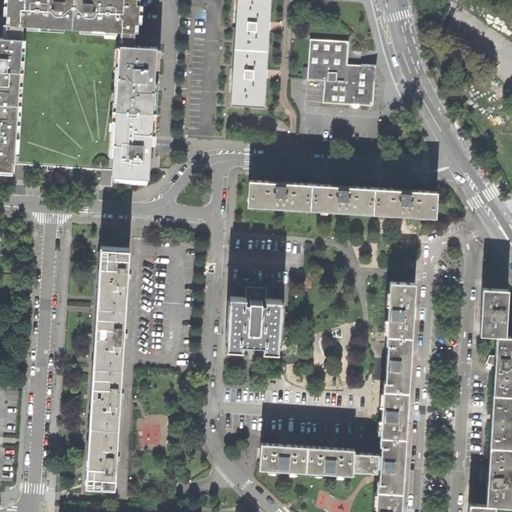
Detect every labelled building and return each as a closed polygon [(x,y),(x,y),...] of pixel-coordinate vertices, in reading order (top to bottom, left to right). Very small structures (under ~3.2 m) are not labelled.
[(24,25),(73,28),(74,0),(8,0),(7,15),(10,15),(10,24),(24,25)] [(74,0),(73,28),(121,31),(134,32),(135,23),(138,23),(139,5),(136,4),(135,0),(74,0)] [(238,0),(235,49),(268,50),(269,22),(270,0),(238,0)] [(23,38),(24,25),(10,24),(7,24),(6,37),(23,38)] [(15,162),(112,168),(116,110),(120,45),(121,31),(73,28),(24,25),(23,38),(21,71),(19,103),(15,162)] [(121,31),(120,45),(134,45),(134,32),(121,31)] [(0,69),(21,71),(23,38),(6,37),(0,36),(0,69)] [(324,80),(323,103),(368,105),(370,68),(358,67),(344,67),(344,54),(345,43),(310,41),(308,79),(324,80)] [(120,45),(116,110),(152,112),(154,83),(156,47),(134,45),(120,45)] [(232,104),(264,106),(266,77),(268,50),(235,49),(232,104)] [(0,102),(19,103),(21,71),(0,69),(0,102)] [(15,162),(19,103),(0,102),(0,168),(14,169),(15,162)] [(112,168),(112,176),(148,178),(150,148),(152,112),(116,110),(112,168)] [(249,180),(248,205),(310,209),(311,184),(286,182),(286,177),(281,176),(276,176),(275,182),(249,180)] [(338,186),(311,184),(310,209),(373,213),(374,187),(348,186),(348,181),(343,180),(338,180),(338,186)] [(401,189),(374,187),(373,213),(435,217),(437,191),(411,190),(411,184),(405,184),(401,183),(401,189)] [(101,245),(97,305),(126,307),(128,277),(130,247),(101,245)] [(389,281),(386,336),(411,337),(413,311),(414,283),(409,283),(389,281)] [(231,297),(227,348),(242,349),(243,341),(253,341),(263,342),(263,350),(277,351),(280,300),(266,299),(267,288),(246,287),(246,298),(231,297)] [(493,377),(490,420),(511,421),(511,414),(511,336),(504,336),(507,289),(482,288),(480,310),(479,335),(495,336),(494,355),(488,354),(485,363),(493,366),(493,377)] [(97,305),(93,365),(122,367),(124,335),(126,307),(97,305)] [(383,381),(382,390),(408,391),(409,383),(407,382),(408,361),(409,346),(411,345),(411,337),(386,336),(385,343),(385,344),(387,345),(385,379),(385,381),(383,381)] [(93,365),(89,425),(119,427),(121,395),(122,367),(93,365)] [(382,390),(380,436),(406,437),(407,410),(408,391),(382,390)] [(468,511),(493,511),(494,504),(511,504),(511,474),(508,475),(511,421),(490,420),(487,464),(487,471),(484,471),(477,473),(480,482),(486,482),(485,503),(469,502),(468,511)] [(89,425),(86,484),(115,486),(117,459),(119,427),(89,425)] [(377,482),(376,490),(402,492),(403,483),(401,482),(402,464),(403,446),(405,446),(406,437),(380,436),(379,445),(381,445),(380,454),(354,452),(353,470),(364,471),(379,472),(379,482),(377,482)] [(283,470),(306,471),(307,445),(291,444),(261,442),(260,468),(283,470)] [(352,474),(353,470),(354,452),(354,448),(351,448),(335,447),(325,446),(307,445),(306,471),(329,473),(352,474)] [(376,490),(374,511),(401,511),(402,492),(376,490)]
